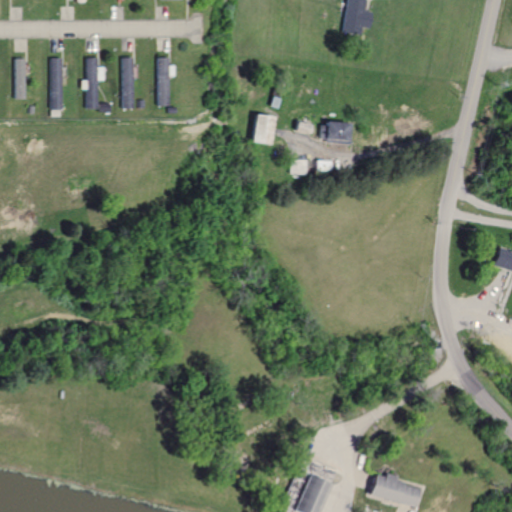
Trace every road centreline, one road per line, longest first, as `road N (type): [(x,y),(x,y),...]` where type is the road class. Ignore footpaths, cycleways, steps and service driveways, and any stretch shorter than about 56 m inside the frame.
road 1 (secondary): [(492,0),(443,220),(439,288),(459,368),(511,436)]
road 2 (residential): [(0,30),(200,30)]
